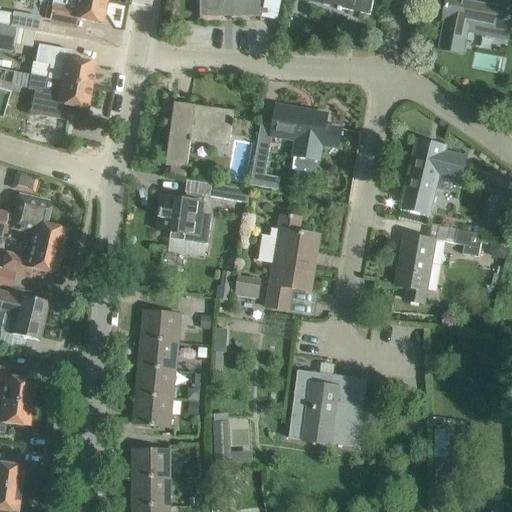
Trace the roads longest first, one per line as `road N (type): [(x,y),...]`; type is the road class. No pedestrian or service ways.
road 1 (tertiary): [(93,511),(113,178)]
road 2 (residential): [(338,345),(386,73)]
road 3 (residential): [(386,73),(136,56)]
road 4 (residential): [(511,150),(386,73)]
road 5 (tertiary): [(113,178),(136,56)]
